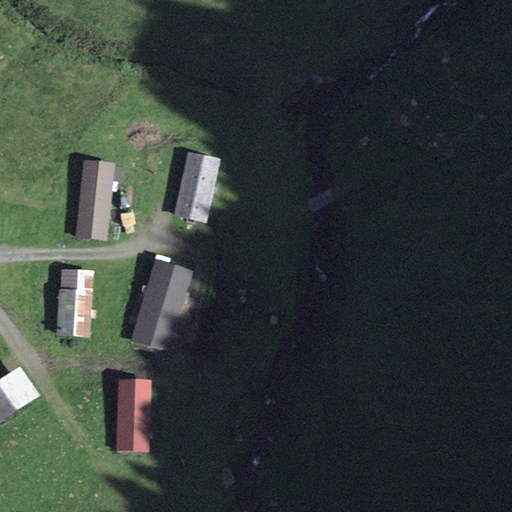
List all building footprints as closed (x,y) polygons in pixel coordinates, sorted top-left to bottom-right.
[(189,156),(178,214),(203,220),(217,161),(189,156)] [(120,181),(121,169),(85,165),(78,236),(104,239),(111,180),(120,181)] [(184,289),(189,274),(157,264),(135,338),(160,345),(158,351),(164,353),(180,301),(187,303),(191,291),(184,289)] [(63,273),(60,331),(86,332),(87,314),(93,315),(94,309),(88,309),(90,274),(63,273)] [(0,418),(31,396),(18,378),(0,391),(0,418)] [(122,382),(119,449),(147,449),(149,382),(122,382)]
